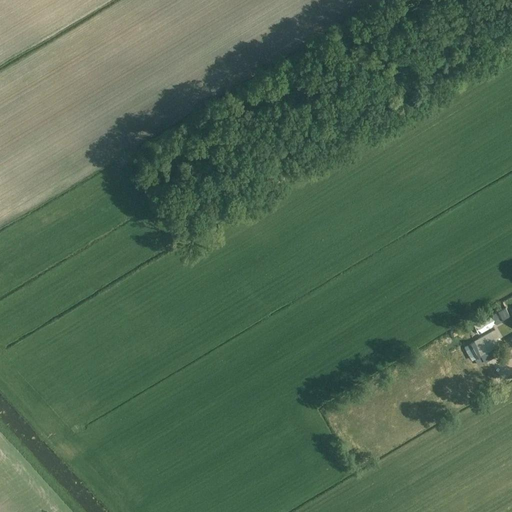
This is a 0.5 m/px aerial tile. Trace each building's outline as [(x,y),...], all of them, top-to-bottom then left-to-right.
[(510,316),(505,307),(491,315),(496,324),(510,316)] [(496,324),(491,315),(473,325),(478,334),(496,324)] [(487,348),(491,338),(482,334),(477,344),(487,348)] [(474,342),(467,346),(474,358),(480,354),(474,342)] [(481,355),(474,359),(478,366),(485,362),(481,355)]
